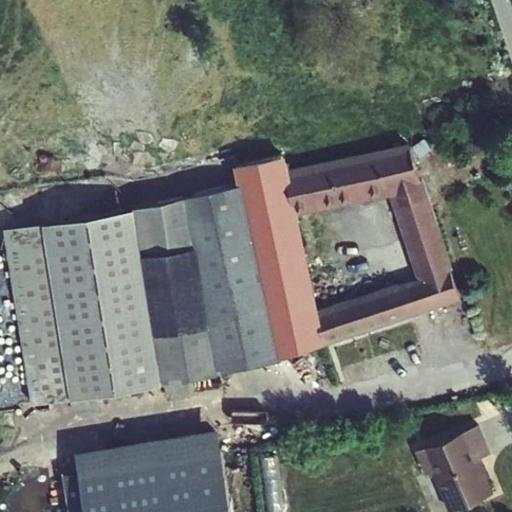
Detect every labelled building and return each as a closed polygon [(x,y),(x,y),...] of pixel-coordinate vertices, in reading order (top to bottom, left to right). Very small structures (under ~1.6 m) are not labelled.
[(289,173),(297,211),(388,191),(420,269),(420,271),(419,273),(418,274),(417,275),(412,278),(423,307),(455,294),(398,149),(289,173)] [(289,173),(8,240),(45,415),(284,360),(324,345),(318,314),(277,328),(253,220),(297,211),(289,173)] [(297,211),(253,220),(277,328),(318,314),(297,211)] [(423,307),(412,278),(393,285),(403,314),(423,307)] [(324,345),(327,343),(403,314),(393,285),(318,314),(324,345)] [(477,422),(418,449),(428,473),(434,470),(452,509),(493,491),(477,457),(490,451),(477,422)] [(84,511),(232,511),(220,425),(76,444),(84,511)]
